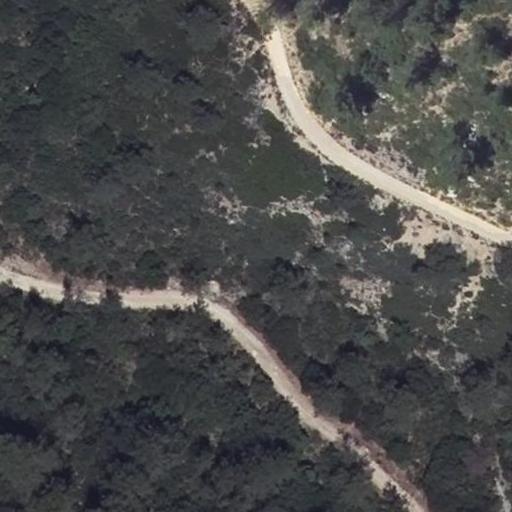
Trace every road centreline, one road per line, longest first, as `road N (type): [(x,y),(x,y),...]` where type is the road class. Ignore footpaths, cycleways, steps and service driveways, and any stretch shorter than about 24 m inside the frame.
road 1 (track): [(0,275),(28,290),(187,302),(213,312),(415,511)]
road 2 (track): [(256,0),(307,116),(339,156),(511,239)]
